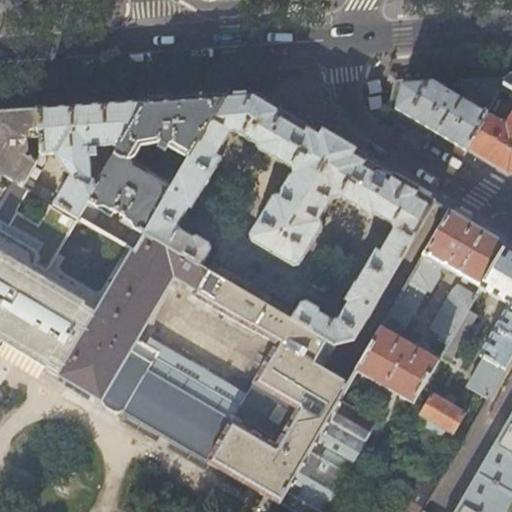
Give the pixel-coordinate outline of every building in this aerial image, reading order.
[(504,86),(507,78),(471,81),(454,82),(454,87),(463,92),(464,92),(462,96),(466,99),(464,103),(433,84),(402,86),(396,108),(397,110),(433,131),(466,151),(486,116),(500,92),(504,86)] [(505,94),(510,89),(504,86),(500,92),(505,94)] [(339,318),(334,320),(320,311),(320,308),(307,301),(300,302),(292,319),(328,342),(336,345),(354,340),(435,202),(363,160),(297,121),(254,96),(226,98),(147,234),(202,266),(211,251),(210,243),(198,236),(194,237),(181,230),(179,223),(189,207),(192,207),(220,159),(217,155),(229,135),(237,132),(260,145),(259,149),(294,170),(279,195),(272,196),(250,235),(252,241),(292,266),(298,265),(320,226),(321,220),(320,219),(334,194),(371,216),(374,213),(392,225),(392,232),(380,252),(376,250),(347,298),(349,302),(339,318)] [(135,229),(130,233),(124,245),(136,252),(147,234),(226,98),(177,101),(147,103),(79,218),(91,226),(100,208),(105,207),(115,214),(119,211),(123,214),(122,218),(132,224),(135,229)] [(60,151),(61,157),(71,177),(55,204),(79,218),(147,103),(88,106),(38,110),(42,149),(42,152),(38,160),(43,163),(47,158),(48,152),(60,151)] [(42,149),(38,110),(8,112),(0,112),(0,178),(2,175),(23,188),(24,186),(28,180),(31,175),(35,166),(38,160),(42,152),(42,149)] [(511,114),(505,127),(486,116),(466,151),(487,163),(507,175),(511,173),(511,114)] [(36,178),(41,170),(35,166),(31,175),(36,178)] [(49,201),(54,195),(28,180),(24,186),(49,201)] [(511,309),(507,311),(480,355),(483,357),(483,358),(467,387),(487,398),(511,355),(511,247),(474,225),(451,212),(390,316),(406,325),(426,292),(428,290),(430,291),(438,279),(439,269),(445,267),(503,301),(510,303),(511,309)] [(0,337),(64,375),(104,307),(43,272),(42,271),(48,262),(44,249),(7,226),(2,221),(0,219),(0,337)] [(124,410),(281,502),(342,400),(349,384),(315,364),(328,342),(292,319),(285,316),(208,270),(202,266),(147,234),(136,252),(104,307),(64,375),(102,397),(103,396),(123,408),(124,410)] [(285,316),(291,304),(215,259),(208,270),(285,316)] [(466,309),(474,295),(457,285),(452,290),(429,329),(442,336),(439,341),(445,345),(441,353),(449,358),(451,357),(476,315),(466,309)] [(431,392),(445,366),(382,329),(358,370),(411,401),(409,408),(427,419),(425,426),(447,438),(450,433),(452,433),(453,432),(465,412),(431,392)] [(511,511),(511,355),(487,398),(434,488),(420,511),(511,511)] [(403,503),(400,504),(395,511),(339,511),(328,505),(376,422),(342,400),(281,502),(296,511),(420,511),(434,488),(417,478),(403,503)]
